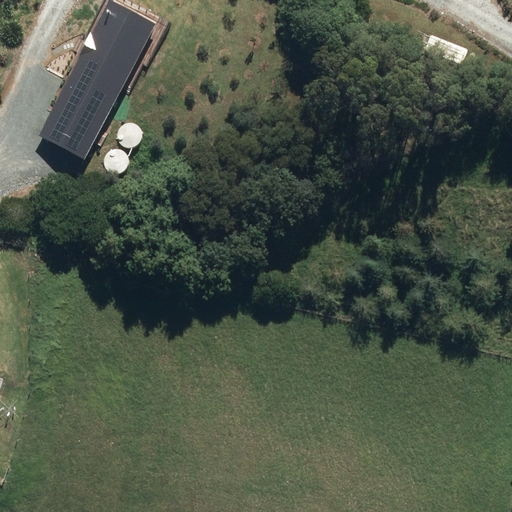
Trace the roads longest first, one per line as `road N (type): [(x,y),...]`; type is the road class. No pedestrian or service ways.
road 1 (unknown): [(0,124),(40,67),(86,24),(128,0)]
road 2 (unknown): [(395,0),(511,37)]
